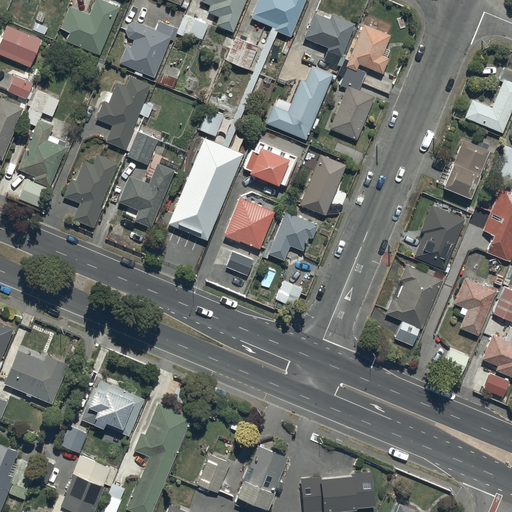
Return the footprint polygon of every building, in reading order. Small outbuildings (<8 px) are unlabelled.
[(67,42),(99,56),(120,9),(99,0),(96,0),(89,16),(70,8),(60,30),(70,34),(67,42)] [(214,21),(232,28),(242,0),(206,0),(209,1),(206,8),(218,12),(214,21)] [(273,26),(289,33),(302,0),(254,0),(249,14),(274,24),(273,26)] [(325,47),(340,53),(353,19),(330,10),(328,15),(312,8),(302,34),(326,43),(325,47)] [(207,21),(183,12),(176,30),(186,34),(188,31),(201,36),(207,21)] [(118,60),(153,74),(169,36),(172,38),(177,26),(158,18),(155,26),(133,18),(127,21),(124,27),(127,34),(133,36),(129,45),(125,43),(118,60)] [(357,60),(381,70),(387,54),(380,51),(388,31),(361,20),(344,63),(355,67),(357,60)] [(33,31),(45,36),(48,29),(36,24),(33,31)] [(0,44),(0,55),(30,68),(42,41),(7,27),(0,44)] [(224,56),(247,66),(257,42),(234,33),(224,56)] [(305,137),(332,71),(310,62),(304,78),(299,76),(286,108),(272,102),(265,120),(305,137)] [(158,80),(173,86),(179,69),(164,63),(158,80)] [(463,113),(500,129),(511,100),(511,67),(503,64),(497,77),(500,78),(490,103),(470,95),(463,113)] [(7,87),(25,95),(32,80),(13,72),(7,87)] [(104,138),(124,146),(150,81),(129,73),(125,83),(115,79),(107,99),(102,97),(95,115),(111,122),(104,138)] [(328,125),(355,136),(373,93),(346,82),(328,125)] [(49,93),(33,86),(26,103),(42,110),(49,93)] [(0,155),(0,156),(22,104),(0,94),(0,155)] [(199,127),(214,133),(223,112),(207,106),(199,127)] [(32,176),(48,183),(65,143),(63,143),(65,139),(48,132),(52,121),(37,115),(16,165),(34,172),(32,176)] [(126,153),(146,161),(157,136),(136,128),(126,153)] [(167,220),(206,236),(242,150),(203,133),(167,220)] [(242,165),(285,182),(297,152),(258,136),(254,147),(250,146),(242,165)] [(440,181),(468,193),(477,172),(478,173),(489,147),(461,136),(452,158),(450,157),(440,181)] [(511,178),(511,157),(511,155),(511,145),(502,142),(491,170),(511,178)] [(72,216),(93,225),(101,205),(99,204),(117,159),(96,151),(92,161),(83,157),(75,177),(70,175),(62,193),(78,200),(72,216)] [(298,201),(324,212),(345,162),(319,151),(298,201)] [(137,206),(132,217),(150,224),(173,166),(156,159),(147,180),(127,171),(117,198),(137,206)] [(26,176),(18,195),(40,204),(48,185),(26,176)] [(484,249),(509,259),(511,252),(511,185),(500,181),(481,227),(491,231),(484,249)] [(238,237),(258,245),(273,208),(238,194),(222,232),(238,238),(238,237)] [(413,254),(443,266),(464,216),(430,202),(419,229),(423,230),(413,254)] [(267,250),(283,257),(288,242),(301,247),(307,233),(311,234),(316,221),(284,208),(267,250)] [(225,264),(246,273),(252,257),(232,248),(225,264)] [(384,310),(420,325),(441,276),(405,261),(398,276),(403,278),(395,297),(391,295),(384,310)] [(458,325),(476,332),(495,287),(463,274),(452,300),(466,306),(458,325)] [(226,276),(223,286),(242,293),(246,284),(226,276)] [(282,278),(275,296),(294,304),(301,285),(282,278)] [(491,310),(511,319),(511,316),(511,287),(503,284),(491,310)] [(393,336),(411,343),(419,325),(401,318),(393,336)] [(0,354),(12,325),(0,319),(0,354)] [(496,362),(494,367),(511,374),(511,333),(510,339),(491,331),(480,356),(496,362)] [(16,346),(2,380),(51,400),(67,360),(45,350),(42,357),(16,346)] [(442,362),(461,370),(468,354),(449,346),(442,362)] [(482,386),(501,394),(508,378),(489,370),(482,386)] [(92,383),(79,416),(103,426),(104,423),(127,432),(143,395),(99,377),(95,384),(92,383)] [(125,506),(140,511),(150,511),(190,413),(157,399),(144,431),(140,429),(132,447),(148,453),(139,475),(138,474),(125,506)] [(59,442),(78,450),(86,431),(67,423),(59,442)] [(0,506),(11,480),(9,479),(11,473),(7,471),(17,448),(0,441),(0,506)] [(287,454),(257,442),(242,476),(244,477),(234,502),(258,511),(260,511),(270,489),(272,490),(287,454)] [(196,481),(217,490),(229,460),(209,451),(196,481)] [(49,511),(90,511),(109,464),(79,452),(63,492),(58,491),(49,511)] [(53,464),(42,460),(34,481),(45,485),(53,464)] [(303,510),(373,504),(370,469),(299,476),(303,510)] [(99,510),(104,511),(113,511),(120,497),(119,497),(124,486),(112,481),(99,510)] [(393,511),(412,511),(415,507),(398,500),(393,511)] [(164,511),(193,511),(169,502),(164,511)]
